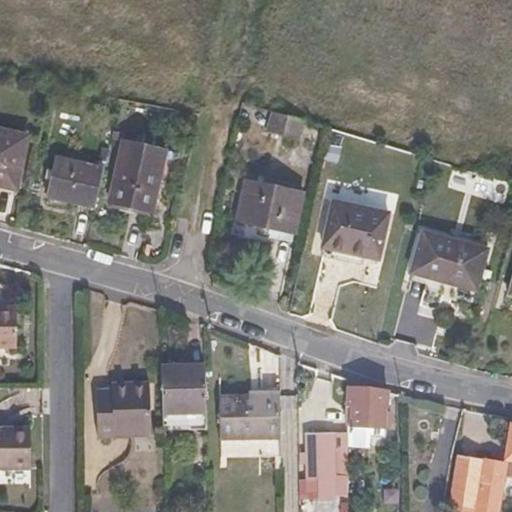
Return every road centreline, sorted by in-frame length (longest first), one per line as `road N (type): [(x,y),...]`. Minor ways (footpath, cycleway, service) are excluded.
road 1 (residential): [(177,298),(340,359),(511,401)]
road 2 (residential): [(53,262),(50,511)]
road 3 (track): [(189,234),(225,0)]
road 4 (residential): [(53,262),(177,298)]
